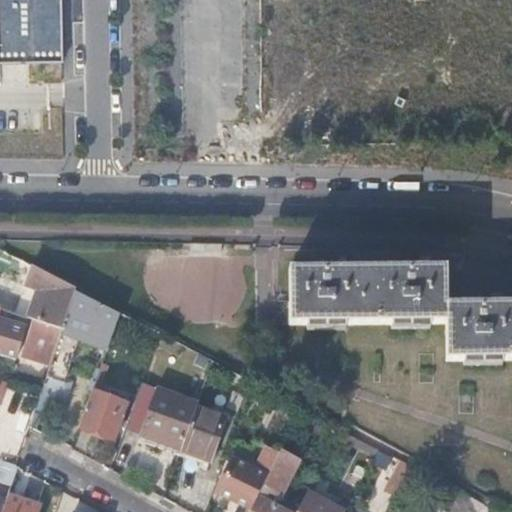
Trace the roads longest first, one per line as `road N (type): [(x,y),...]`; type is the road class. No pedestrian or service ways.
road 1 (residential): [(511,231),(440,215),(100,206)]
road 2 (unknown): [(209,0),(209,209)]
road 3 (residential): [(97,0),(100,206)]
road 4 (residential): [(26,442),(154,511)]
